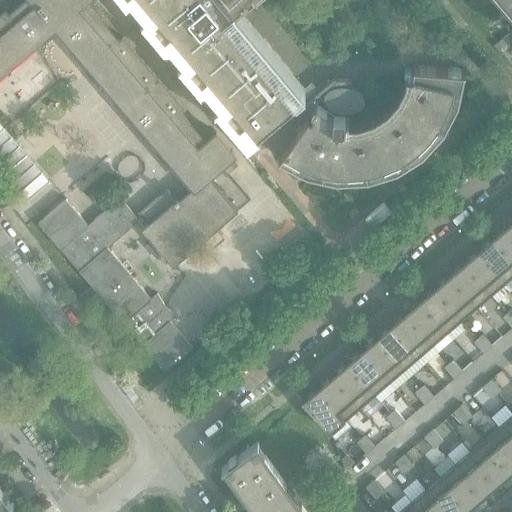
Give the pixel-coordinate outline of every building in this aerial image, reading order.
[(53,23),(32,0),(24,0),(9,14),(5,10),(0,14),(0,48),(12,62),(34,43),(35,42),(33,40),(53,23)] [(205,140),(177,107),(181,104),(122,36),(118,40),(84,0),(32,0),(53,23),(61,33),(194,187),(180,199),(177,196),(175,198),(167,189),(140,212),(151,224),(145,229),(173,262),(236,208),(235,208),(248,197),(221,165),(234,153),(223,140),(216,132),(205,140)] [(147,0),(212,77),(261,135),(264,138),(265,138),(311,99),(306,94),(237,12),(251,0),(243,0),(234,8),(227,0),(147,0)] [(511,0),(227,0),(234,8),(243,0),(497,0),(499,2),(511,17),(508,19),(509,20),(508,20),(511,24),(511,28),(505,35),(496,42),(493,45),(501,54),(502,53),(511,45),(511,0)] [(0,72),(12,62),(0,48),(0,72)] [(311,99),(265,138),(275,150),(279,155),(278,156),(306,171),(307,171),(336,178),(338,178),(367,177),(368,176),(397,167),(398,167),(423,151),(424,150),(444,128),(445,127),(458,101),(459,100),(465,69),(436,66),(413,64),(412,74),(408,74),(406,74),(404,81),(397,95),(386,107),(373,115),(358,120),(345,120),(345,116),(345,113),(343,112),(343,108),(347,108),(351,108),(354,107),(358,106),(361,103),(362,101),(363,98),(363,96),(361,94),(359,91),(356,88),(352,87),(348,86),(348,83),(348,80),(351,80),(351,79),(342,78),(336,79),(335,79),(328,85),(311,99)] [(0,122),(0,168),(27,200),(49,180),(0,122)] [(106,247),(138,219),(120,197),(88,224),(65,198),(38,222),(101,296),(129,273),(128,272),(106,247)] [(511,228),(507,223),(492,235),(511,258),(511,228)] [(511,274),(511,258),(492,235),(477,248),(505,280),(511,274)] [(505,280),(477,248),(463,260),(491,293),(505,280)] [(491,293),(463,260),(448,273),(476,306),(491,293)] [(192,346),(170,321),(176,315),(165,305),(157,293),(156,293),(151,298),(129,273),(101,296),(165,370),(192,346)] [(476,306),(448,273),(433,286),(461,318),(476,306)] [(461,318),(433,286),(418,298),(446,331),(461,318)] [(446,331),(418,298),(404,311),(432,344),(446,331)] [(432,344),(404,311),(389,324),(417,356),(432,344)] [(511,317),(507,312),(502,316),(511,327),(511,317)] [(417,356),(389,324),(374,336),(402,369),(417,356)] [(492,344),(483,333),(478,337),(488,348),(492,345),(492,344)] [(402,369),(374,336),(360,349),(387,381),(402,369)] [(488,348),(478,337),(473,341),(483,352),(488,348)] [(387,381),(360,349),(345,361),(373,394),(387,381)] [(462,370),(453,359),(448,362),(458,374),(463,370),(462,370)] [(373,394),(345,361),(330,374),(358,407),(373,394)] [(458,374),(448,362),(444,366),(453,378),(458,374)] [(358,407),(330,374),(316,387),(343,419),(358,407)] [(500,390),(491,379),(490,379),(486,383),(496,394),(500,390)] [(496,394),(486,383),(481,387),(482,387),(491,398),(496,394)] [(433,395),(423,384),(419,388),(429,399),(433,395)] [(343,419),(316,387),(301,399),(329,432),(343,419)] [(429,399),(419,388),(414,391),(424,403),(429,399)] [(471,415),(462,404),(462,403),(457,407),(467,419),(471,415)] [(467,419),(457,407),(453,411),(453,412),(462,423),(467,419)] [(404,420),(395,409),(390,412),(400,424),(404,420)] [(400,424),(390,412),(385,416),(395,427),(395,428),(400,424)] [(511,413),(498,425),(511,441),(511,413)] [(511,469),(511,441),(498,425),(484,438),(511,470),(511,469)] [(443,440),(433,429),(433,428),(428,432),(438,444),(443,440)] [(438,444),(428,432),(424,436),(424,437),(434,448),(438,444)] [(375,445),(365,434),(361,437),(371,449),(375,445)] [(371,449),(361,437),(356,441),(366,453),(371,449)] [(511,470),(484,438),(469,450),(497,483),(511,470)] [(266,511),(293,494),(256,444),(259,443),(257,441),(237,456),(236,454),(228,460),(229,461),(221,467),(223,469),(225,467),(257,511),(266,511)] [(497,483),(469,450),(454,463),(482,495),(497,483)] [(413,465),(404,454),(403,453),(399,457),(409,469),(413,465)] [(409,469),(399,457),(394,461),(395,462),(404,473),(409,469)] [(482,495),(454,463),(440,475),(468,508),(482,495)] [(462,511),(468,508),(440,475),(425,488),(446,511),(462,511)] [(384,490),(375,479),(374,478),(370,482),(380,494),(384,490)] [(380,494),(370,482),(365,486),(365,487),(375,498),(380,494)] [(446,511),(425,488),(411,500),(420,511),(446,511)] [(10,504),(0,489),(0,511),(5,511),(7,511),(6,509),(13,504),(12,502),(10,504)] [(305,511),(293,494),(266,511),(305,511)] [(420,511),(411,500),(396,511),(420,511)]
